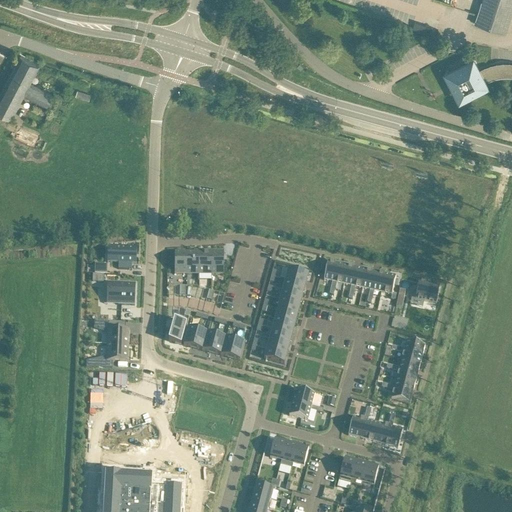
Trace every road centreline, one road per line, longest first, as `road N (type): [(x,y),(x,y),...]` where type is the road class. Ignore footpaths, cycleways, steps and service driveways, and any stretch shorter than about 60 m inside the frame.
road 1 (residential): [(164,88),(146,361),(241,389),(249,418)]
road 2 (track): [(410,511),(511,161)]
road 3 (unclassified): [(511,135),(334,78),(257,0)]
road 4 (secondary): [(511,153),(295,94)]
road 5 (residential): [(386,511),(400,462),(249,418)]
road 6 (unclassified): [(132,79),(4,35)]
road 7 (secondary): [(295,94),(241,59),(183,39)]
road 8 (secondary): [(180,52),(295,94)]
